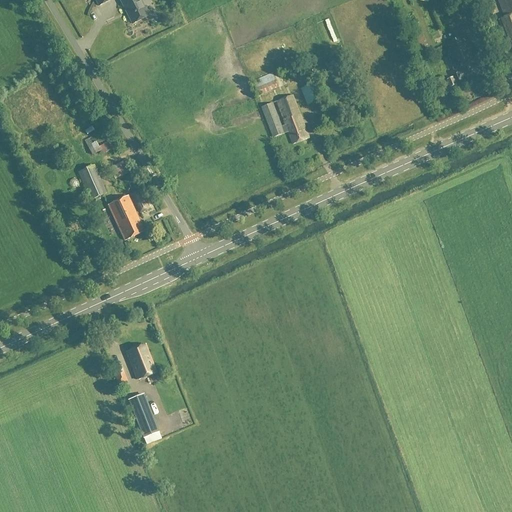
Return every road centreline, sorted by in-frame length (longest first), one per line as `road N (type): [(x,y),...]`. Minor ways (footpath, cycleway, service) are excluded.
road 1 (secondary): [(199,260),(511,121)]
road 2 (unclassified): [(199,260),(48,0)]
road 3 (secondary): [(0,350),(199,260)]
